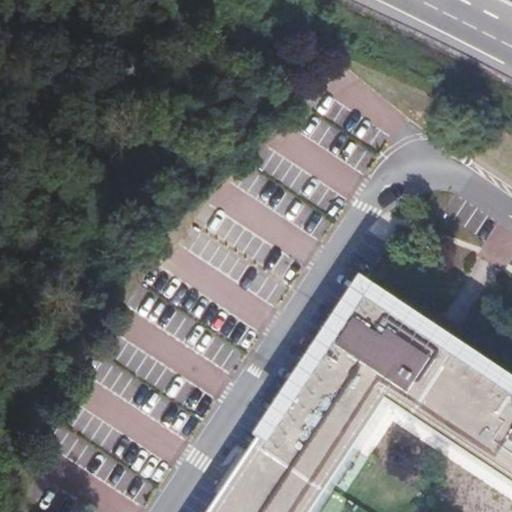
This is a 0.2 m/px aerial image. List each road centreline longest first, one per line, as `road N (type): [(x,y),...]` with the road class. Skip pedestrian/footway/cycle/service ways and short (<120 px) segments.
road 1 (unclassified): [(168,511),(374,205),(398,185),(434,175),(461,182),(511,216)]
road 2 (unknown): [(434,175),(391,120),(344,88)]
